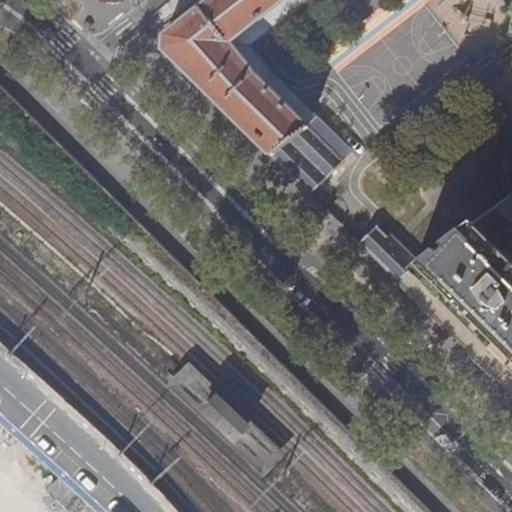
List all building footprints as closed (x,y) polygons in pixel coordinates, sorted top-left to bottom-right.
[(269,154),(272,156),(308,128),(254,76),(231,45),(288,0),(211,0),(165,36),(165,51),(179,64),(226,111),(269,154)] [(309,193),(342,161),(309,127),(308,128),(272,156),(309,193)] [(511,195),(489,212),(422,264),(399,282),(449,331),(511,393),(511,195)] [(360,244),(399,282),(422,264),(392,235),(388,238),(377,227),(360,244)] [(186,363),(169,382),(263,474),(283,455),(186,363)] [(63,505),(75,494),(58,478),(47,488),(63,505)]
